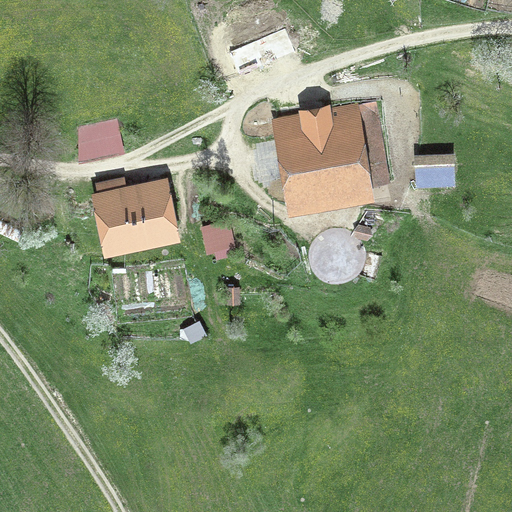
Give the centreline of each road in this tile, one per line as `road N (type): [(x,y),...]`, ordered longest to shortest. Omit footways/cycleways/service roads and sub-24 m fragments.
road 1 (track): [(119,511),(0,336)]
road 2 (track): [(0,160),(73,169),(132,158)]
